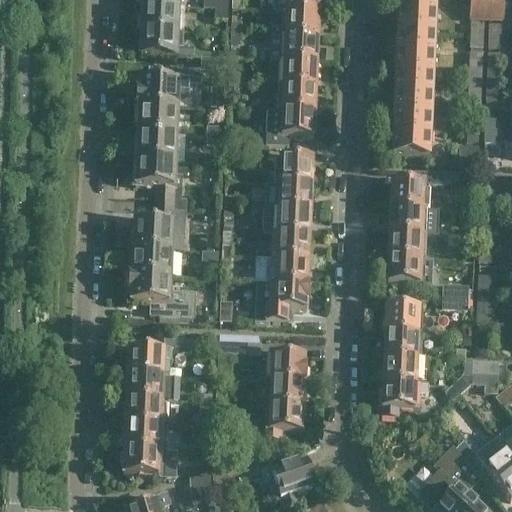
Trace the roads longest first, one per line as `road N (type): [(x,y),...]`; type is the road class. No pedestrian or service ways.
road 1 (residential): [(357,0),(336,446),(366,511)]
road 2 (residential): [(79,511),(99,0)]
